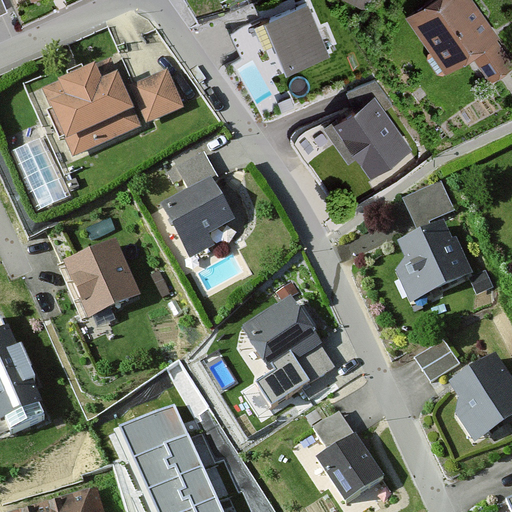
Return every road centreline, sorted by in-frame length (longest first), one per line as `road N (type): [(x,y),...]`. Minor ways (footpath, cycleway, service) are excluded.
road 1 (residential): [(147,0),(282,179),(440,511)]
road 2 (residential): [(0,58),(131,0)]
